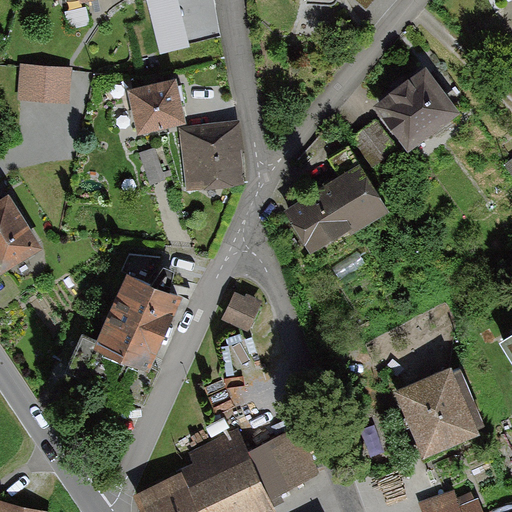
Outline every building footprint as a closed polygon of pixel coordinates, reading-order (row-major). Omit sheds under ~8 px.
[(177,0),(151,0),(148,1),(161,52),(189,45),(177,0)] [(355,0),(366,9),(374,0),(355,0)] [(91,22),(87,3),(65,8),(70,27),(91,22)] [(71,67),(20,63),(17,98),(69,103),(71,67)] [(463,112),(428,67),(376,105),(411,151),(463,112)] [(179,79),(129,90),(139,136),(189,124),(179,79)] [(376,117),(351,137),(375,166),(399,146),(376,117)] [(179,128),(186,190),(245,183),(241,150),(244,150),(240,120),(179,128)] [(166,178),(155,145),(139,151),(150,183),(166,178)] [(390,211),(350,148),(328,163),(337,177),(284,210),(311,253),(348,229),(352,236),(390,211)] [(9,193),(0,198),(0,274),(43,248),(9,193)] [(148,370),(181,296),(150,283),(161,260),(130,256),(122,276),(125,278),(95,343),(82,337),(65,374),(116,397),(111,408),(125,414),(130,402),(143,408),(158,375),(148,370)] [(246,292),(235,287),(221,316),(249,329),(264,297),(247,289),(246,292)] [(511,334),(498,343),(511,364),(511,334)] [(454,364),(451,358),(394,383),(424,450),(481,425),(479,420),(486,417),(461,360),(454,364)] [(299,423),(249,445),(272,494),(320,472),(299,423)] [(132,488),(143,511),(265,511),(278,506),(272,494),(249,445),(240,426),(189,449),(194,459),(132,488)] [(423,511),(511,511),(511,510),(506,511),(486,511),(479,494),(460,501),(455,486),(419,499),(423,511)] [(0,511),(53,511),(54,507),(0,494),(0,511)]
